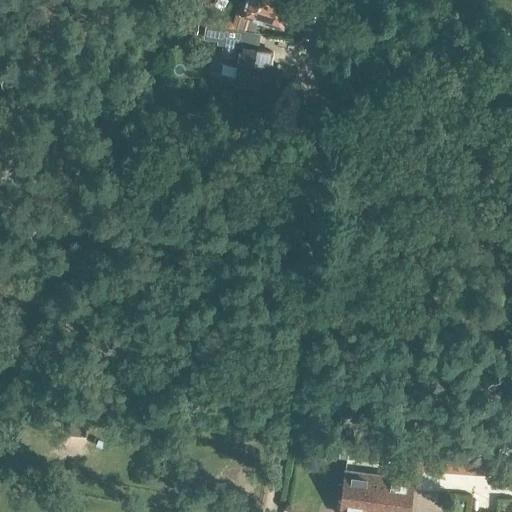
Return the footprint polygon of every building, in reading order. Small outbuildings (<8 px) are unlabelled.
[(189,0),(181,19),(203,23),(232,28),(254,32),(258,21),(258,20),(263,22),(283,29),(285,25),(287,24),(290,17),(287,16),(290,6),(291,3),(288,2),(286,1),(283,0),(246,0),(245,4),(239,2),(235,15),(233,21),(222,20),(223,18),(215,16),(214,19),(203,17),(210,2),(209,1),(209,0),(189,0)] [(196,34),(198,24),(182,21),(180,31),(196,34)] [(206,25),(204,38),(218,40),(218,43),(224,44),(221,61),(229,62),(230,62),(238,63),(235,82),(267,87),(271,63),(269,63),(271,50),(257,48),(259,34),(206,25)] [(244,128),(223,130),(224,146),(246,144),(244,128)] [(393,465),(484,470),(485,452),(394,446),(393,465)] [(345,469),(339,511),(407,511),(412,478),(345,469)]
